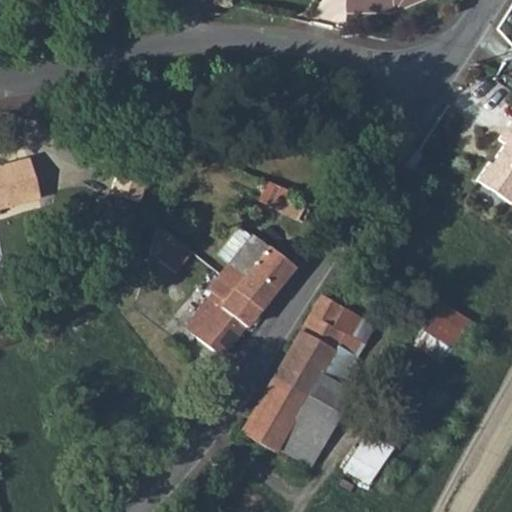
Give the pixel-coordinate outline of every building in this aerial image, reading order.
[(452,105),(447,102),(438,115),(444,118),(452,105)] [(484,158),(471,176),(505,199),(511,188),(511,120),(507,116),(494,136),(500,140),(486,159),(484,158)] [(140,204),(154,161),(128,153),(114,195),(140,204)] [(0,205),(36,197),(26,159),(0,165),(0,205)] [(258,200),(280,209),(285,199),(288,190),(285,188),(266,181),(258,200)] [(280,209),(279,212),(301,222),(307,209),(285,199),(280,209)] [(147,248),(177,270),(194,248),(164,226),(147,248)] [(207,289),(220,300),(217,304),(243,325),(291,267),(240,226),(218,252),(229,261),(226,265),(207,289)] [(237,432),(271,452),(274,448),(306,466),(333,420),(328,417),(317,410),(331,385),(316,377),(340,335),(328,328),(341,307),(320,294),(317,298),(237,432)] [(208,298),(187,325),(197,332),(194,337),(219,355),(243,325),(217,304),(208,298)] [(412,345),(440,362),(465,321),(437,304),(412,345)] [(328,417),(345,388),(334,382),(351,353),(347,351),(365,321),(341,307),(328,328),(340,335),(316,377),(331,385),(317,410),(328,417)] [(343,473),(364,485),(401,424),(381,411),(343,473)]
